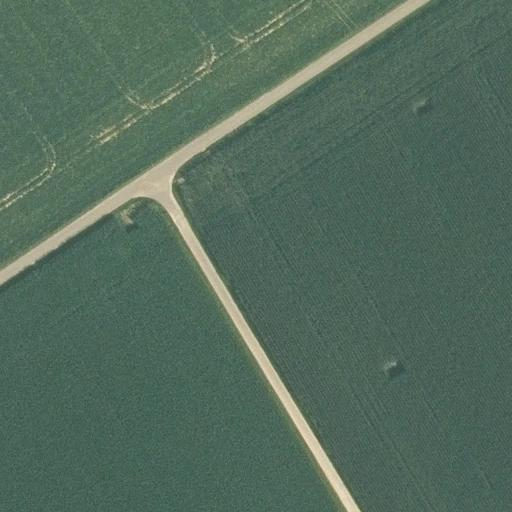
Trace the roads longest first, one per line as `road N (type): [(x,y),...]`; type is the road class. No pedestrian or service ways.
road 1 (unclassified): [(0,275),(418,0)]
road 2 (track): [(354,511),(152,179)]
